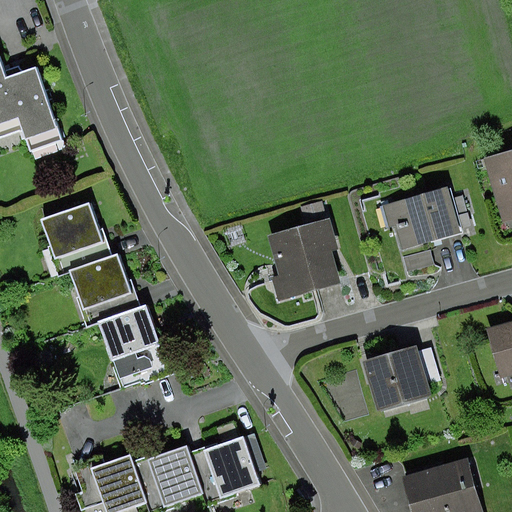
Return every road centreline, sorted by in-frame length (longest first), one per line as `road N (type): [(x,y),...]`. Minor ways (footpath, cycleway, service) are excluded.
road 1 (residential): [(253,362),(157,214),(117,136),(67,0)]
road 2 (residential): [(253,362),(511,282)]
road 3 (residential): [(346,511),(253,362)]
